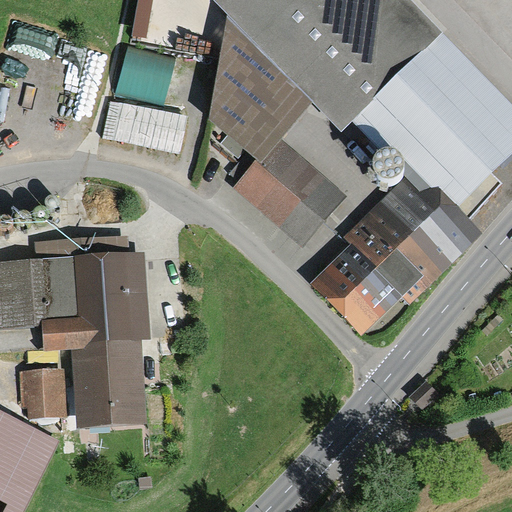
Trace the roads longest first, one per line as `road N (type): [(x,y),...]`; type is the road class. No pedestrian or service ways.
road 1 (residential): [(0,175),(96,169),(168,191),(224,223),(388,377)]
road 2 (secondary): [(388,377),(511,231)]
road 3 (residential): [(511,413),(412,439),(366,435),(350,422)]
road 4 (secondary): [(265,511),(350,422)]
